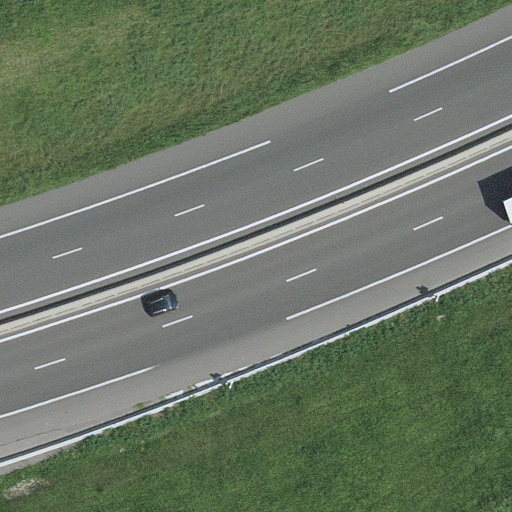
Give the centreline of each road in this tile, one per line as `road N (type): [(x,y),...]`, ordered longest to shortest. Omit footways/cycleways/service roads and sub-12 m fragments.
road 1 (motorway): [(511,72),(324,155),(0,269)]
road 2 (motorway): [(0,381),(235,306),(511,189)]
